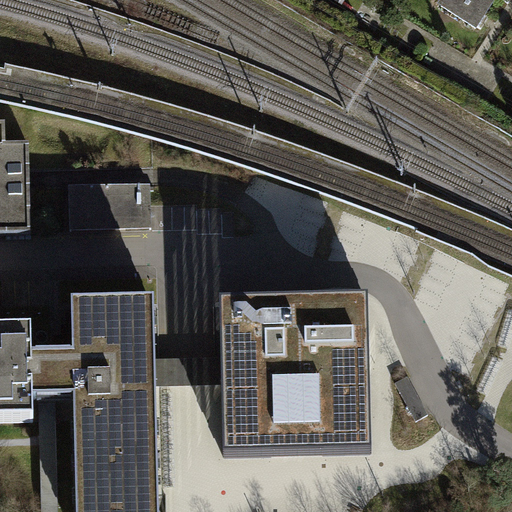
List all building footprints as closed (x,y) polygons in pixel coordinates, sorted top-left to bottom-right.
[(437,0),(475,24),(486,7),(490,0),(437,0)] [(0,237),(27,236),(23,140),(4,141),(3,117),(0,116),(0,237)] [(69,191),(70,234),(150,232),(149,189),(69,191)] [(370,298),(224,301),(227,457),(373,454),(370,298)] [(71,406),(72,511),(154,511),(153,408),(153,370),(153,355),(153,338),(152,304),(70,305),(71,365),(30,366),(30,407),(43,407),(71,406)] [(0,331),(0,424),(30,424),(30,407),(30,366),(29,331),(0,331)]
